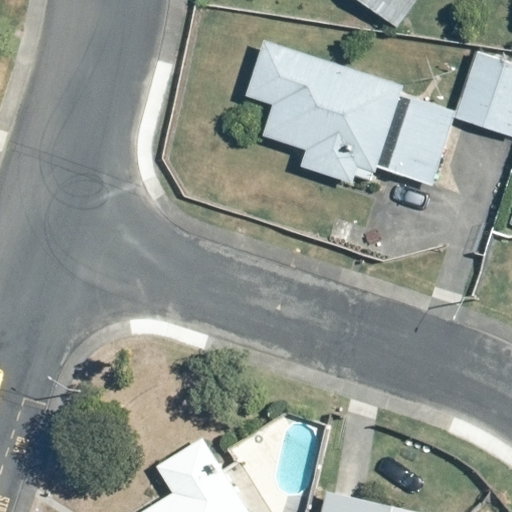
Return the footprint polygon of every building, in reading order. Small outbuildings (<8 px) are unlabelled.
[(355,0),(395,29),(417,0),(355,0)] [(402,86),(262,41),(244,97),(270,106),(260,136),(304,150),(298,169),(352,186),(358,168),(376,173),(378,167),(433,185),(457,111),(400,93),(402,86)] [(511,65),(477,54),(456,118),(511,136),(511,65)] [(172,494),(142,511),(249,511),(203,437),(155,466),(172,494)] [(420,511),(326,490),(320,511),(420,511)]
